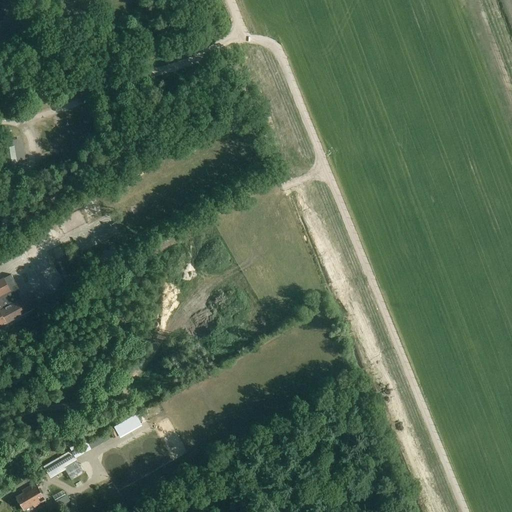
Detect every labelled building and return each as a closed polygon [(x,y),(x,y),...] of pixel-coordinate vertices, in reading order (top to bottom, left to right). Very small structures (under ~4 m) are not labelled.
[(0,141),(0,144),(0,148),(14,146),(13,140),(0,141)] [(17,165),(14,146),(0,148),(4,167),(17,165)] [(0,324),(6,322),(6,323),(39,306),(33,293),(22,299),(18,292),(20,291),(12,275),(4,279),(4,278),(0,280),(0,324)] [(74,451),(81,463),(87,459),(80,447),(74,451)] [(47,468),(51,475),(77,460),(72,453),(47,468)] [(33,505),(34,507),(46,500),(35,483),(24,490),(25,492),(17,497),(25,510),(33,505)]
